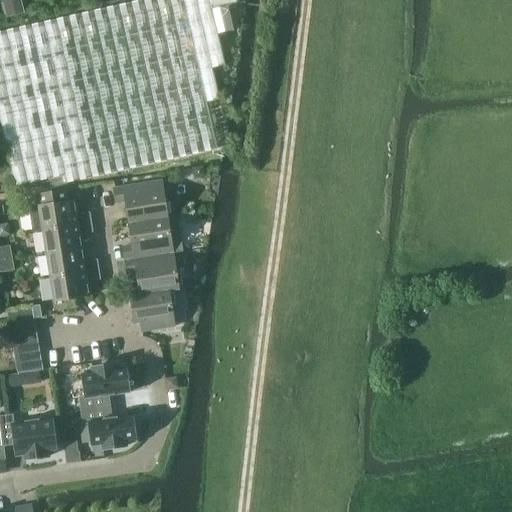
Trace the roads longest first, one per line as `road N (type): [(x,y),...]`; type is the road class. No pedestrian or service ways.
road 1 (residential): [(0,486),(142,465),(165,419),(154,351),(120,333),(118,319)]
road 2 (residential): [(118,319),(96,190)]
